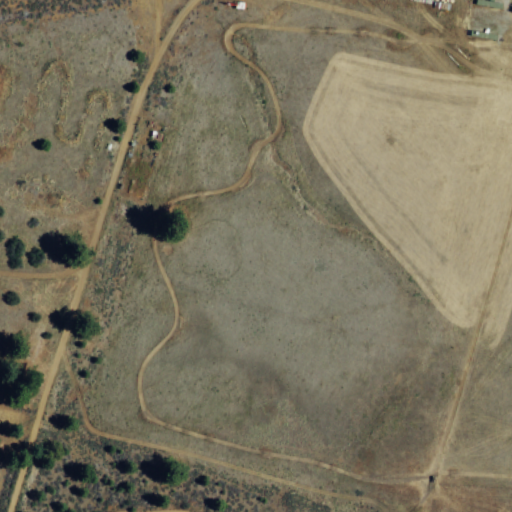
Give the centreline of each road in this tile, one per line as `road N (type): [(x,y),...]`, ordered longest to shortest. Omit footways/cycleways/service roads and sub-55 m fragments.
road 1 (track): [(511,82),(428,68),(403,43),(366,32),(234,25),(227,46),(258,70),(276,123),(231,185),(172,198),(155,216),(151,243),(173,321),(141,361),(135,385),(142,409),(162,425),(360,478),(511,474)]
road 2 (track): [(278,105),(314,190),(390,245),(430,298),(406,295),(364,246),(306,220),(265,175),(180,214),(163,204)]
road 3 (track): [(6,511),(142,82),(190,0)]
road 4 (track): [(59,343),(84,421),(96,432),(370,499),(384,511)]
road 5 (track): [(511,188),(437,453),(423,494),(406,511)]
road 6 (track): [(163,279),(309,324),(466,350)]
road 7 (track): [(299,0),(400,26),(463,64),(511,76)]
road 8 (track): [(413,56),(385,41),(300,40),(274,108)]
road 9 (track): [(442,437),(472,380),(511,331)]
